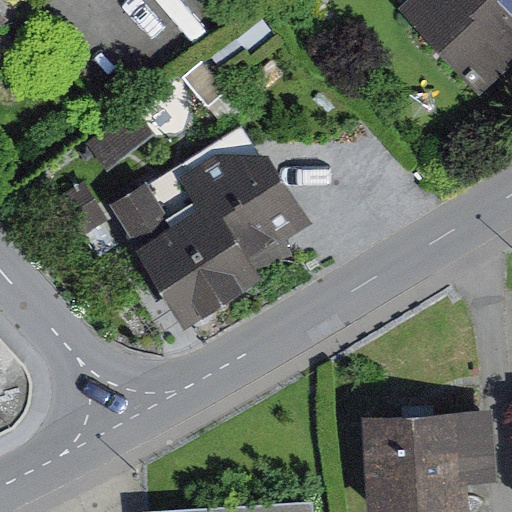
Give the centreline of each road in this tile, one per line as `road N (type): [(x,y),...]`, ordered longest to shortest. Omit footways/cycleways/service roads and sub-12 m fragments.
road 1 (residential): [(511,198),(139,415)]
road 2 (residential): [(0,272),(139,415)]
road 3 (residential): [(139,415),(0,486)]
